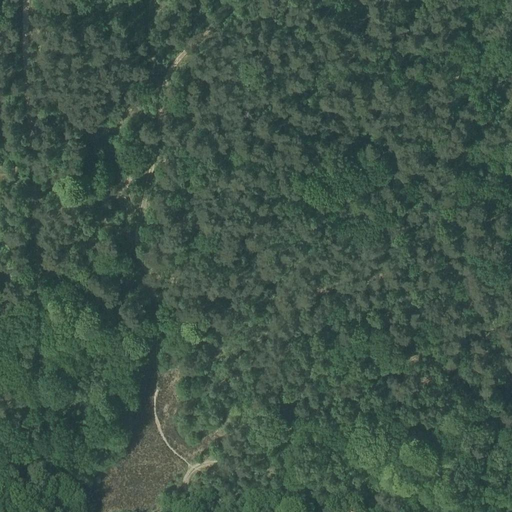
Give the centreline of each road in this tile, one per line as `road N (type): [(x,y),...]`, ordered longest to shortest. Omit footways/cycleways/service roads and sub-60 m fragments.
road 1 (track): [(511,195),(492,202),(464,251),(284,304),(160,284),(139,251),(168,95),(191,44),(232,0)]
road 2 (track): [(191,511),(183,477),(201,463),(301,493),(344,485),(360,458),(353,404),(359,391),(511,247)]
road 3 (track): [(23,0),(46,473),(62,511)]
